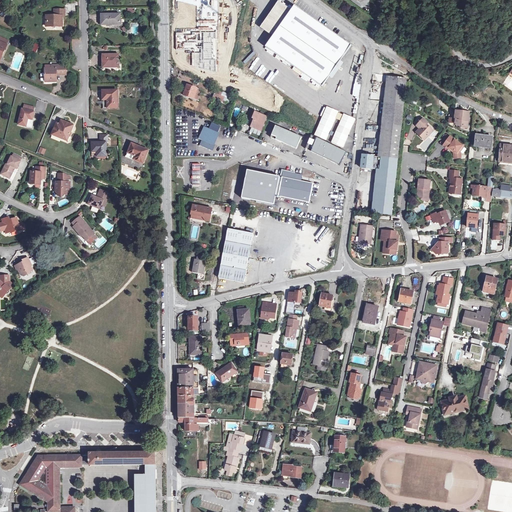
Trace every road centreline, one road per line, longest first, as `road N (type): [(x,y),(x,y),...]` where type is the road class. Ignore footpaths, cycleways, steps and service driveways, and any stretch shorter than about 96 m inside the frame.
road 1 (primary): [(168,306),(163,0)]
road 2 (residential): [(82,0),(83,106),(0,77)]
road 3 (unclassified): [(372,43),(456,95),(511,118)]
road 4 (residential): [(0,454),(61,423),(146,429)]
road 5 (unclassified): [(353,188),(372,43)]
road 6 (residential): [(312,495),(172,478)]
road 7 (unclassified): [(342,271),(213,300)]
road 8 (primary): [(172,431),(168,306)]
road 9 (unknown): [(257,0),(263,53),(316,96)]
